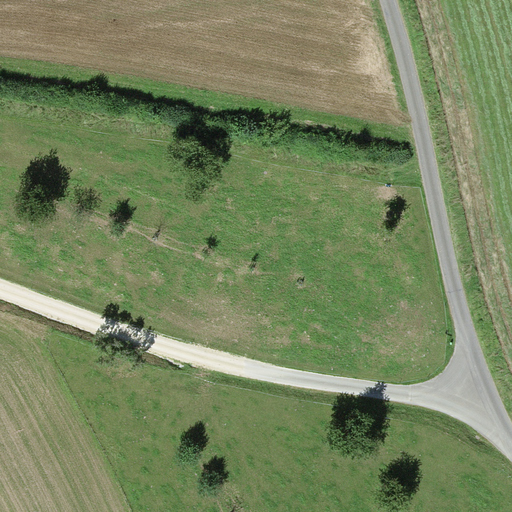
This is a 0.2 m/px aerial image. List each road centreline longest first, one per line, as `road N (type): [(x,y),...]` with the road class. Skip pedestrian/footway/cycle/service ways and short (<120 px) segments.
road 1 (track): [(501,436),(429,400),(266,375),(133,339),(0,285)]
road 2 (residential): [(511,451),(474,375),(449,291),(384,0)]
